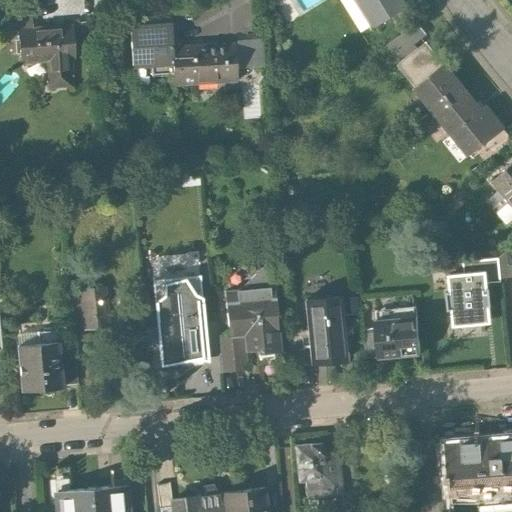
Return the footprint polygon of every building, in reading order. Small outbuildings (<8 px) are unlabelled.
[(404,0),(360,0),(376,27),(409,8),(404,0)] [(82,22),(83,51),(98,50),(96,22),(82,22)] [(386,48),(395,59),(427,35),(418,25),(386,48)] [(176,27),(143,27),(143,42),(176,42),(176,27)] [(72,29),(19,32),(21,62),(48,61),(49,88),(71,86),(69,60),(74,60),(72,29)] [(428,43),(398,67),(417,90),(447,67),(428,43)] [(261,44),(245,44),(245,65),(261,65),(261,44)] [(234,47),(174,48),(175,84),(235,83),(234,47)] [(466,90),(447,67),(417,90),(435,114),(466,90)] [(264,81),(253,82),(254,100),(264,100),(264,81)] [(483,112),(466,90),(435,114),(471,158),(506,130),(489,107),(483,112)] [(511,167),(494,182),(511,203),(511,167)] [(511,250),(501,258),(502,261),(503,279),(511,277),(511,250)] [(451,276),(455,328),(493,327),(490,286),(503,286),(503,279),(502,261),(462,263),(463,275),(451,276)] [(204,358),(197,277),(151,281),(158,362),(204,358)] [(106,290),(70,292),(73,331),(109,328),(106,290)] [(276,291),(228,295),(231,338),(246,337),(247,354),(280,351),(276,291)] [(339,299),(307,302),(310,334),(313,365),(344,362),(339,299)] [(377,312),(378,330),(381,357),(421,353),(417,309),(377,312)] [(293,367),(313,365),(310,334),(301,335),(301,330),(290,331),(293,367)] [(378,330),(362,331),(365,358),(381,357),(378,330)] [(246,337),(231,338),(220,339),(222,373),(249,371),(247,354),(246,337)] [(18,348),(22,392),(62,388),(59,360),(58,344),(18,348)] [(74,358),(59,360),(62,388),(77,386),(74,358)] [(511,432),(443,437),(447,501),(511,495),(511,432)] [(323,445),(295,448),(299,483),(307,482),(309,500),(343,496),(339,455),(325,457),(323,445)] [(171,511),(171,501),(169,483),(156,484),(159,511),(171,511)] [(129,511),(127,485),(55,491),(57,511),(129,511)] [(267,511),(265,490),(223,495),(225,511),(267,511)] [(225,511),(223,495),(171,501),(171,511),(225,511)] [(372,511),(372,503),(349,505),(349,511),(372,511)]
